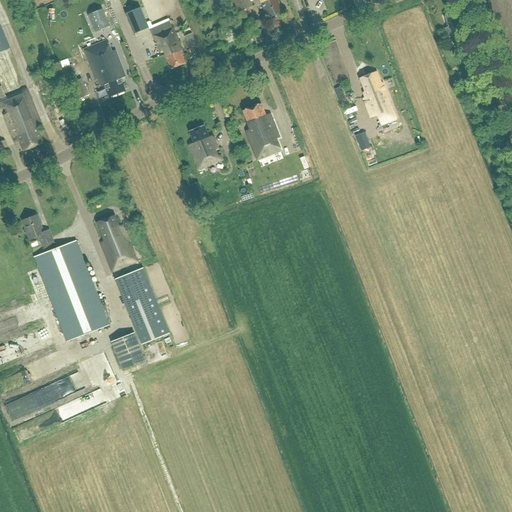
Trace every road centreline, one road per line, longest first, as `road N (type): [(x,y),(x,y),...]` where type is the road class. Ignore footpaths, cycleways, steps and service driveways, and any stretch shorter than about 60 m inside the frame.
road 1 (tertiary): [(0,186),(168,97),(390,0)]
road 2 (unknown): [(68,153),(0,8)]
